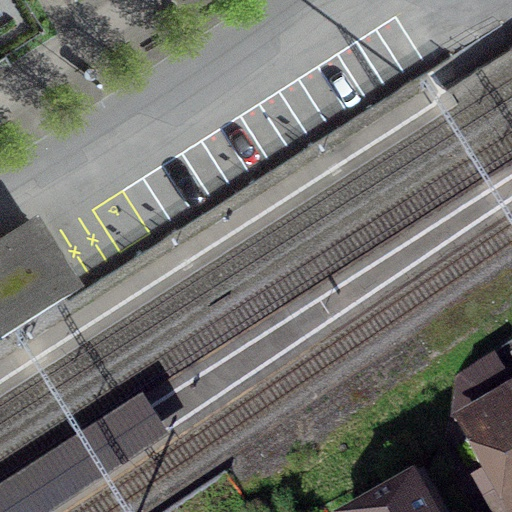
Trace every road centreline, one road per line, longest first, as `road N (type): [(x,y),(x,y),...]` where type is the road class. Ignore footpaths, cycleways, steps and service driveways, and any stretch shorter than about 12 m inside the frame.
road 1 (residential): [(328,0),(0,202)]
road 2 (unknown): [(179,92),(281,233)]
